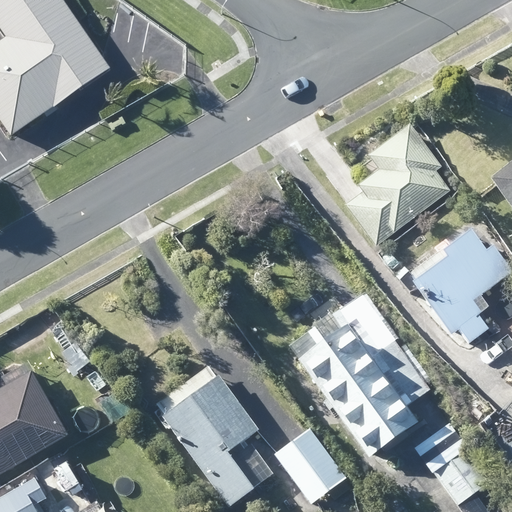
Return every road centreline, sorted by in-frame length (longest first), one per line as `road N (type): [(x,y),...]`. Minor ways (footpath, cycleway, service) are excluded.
road 1 (residential): [(0,260),(340,64)]
road 2 (residential): [(340,64),(453,0)]
